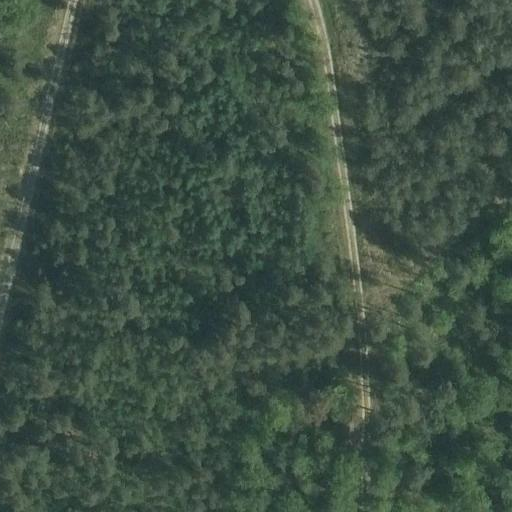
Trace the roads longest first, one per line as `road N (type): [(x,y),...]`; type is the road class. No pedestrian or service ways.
road 1 (track): [(358,511),(354,296),(311,0)]
road 2 (track): [(0,300),(69,0)]
